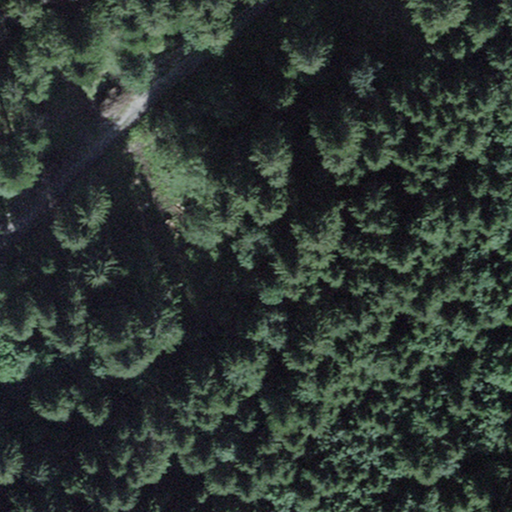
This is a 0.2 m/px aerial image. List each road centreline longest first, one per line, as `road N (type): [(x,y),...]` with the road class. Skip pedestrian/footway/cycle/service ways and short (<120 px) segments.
road 1 (track): [(0,365),(242,349),(258,374),(79,511)]
road 2 (track): [(264,0),(0,230)]
